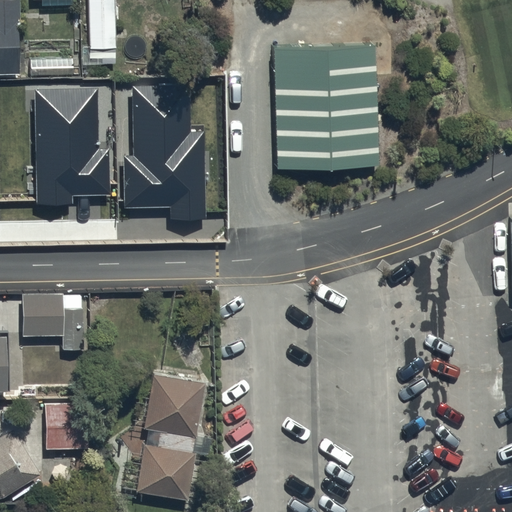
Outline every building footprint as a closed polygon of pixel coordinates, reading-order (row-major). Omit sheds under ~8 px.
[(0,0),(0,76),(19,76),(16,0),(0,0)] [(113,0),(81,0),(82,49),(114,48),(113,0)] [(375,42),(275,46),(279,170),(379,166),(375,42)] [(188,84),(132,85),(134,156),(124,156),(125,207),(170,206),(170,221),(206,220),(205,131),(189,132),(188,84)] [(96,87),(35,88),(36,204),(74,204),(73,196),(110,195),(109,149),(97,149),(96,87)] [(55,294),(14,293),(14,335),(55,335),(55,349),(80,349),(80,307),(55,307),(55,294)] [(198,382),(143,374),(136,425),(190,433),(198,382)] [(0,430),(0,492),(30,471),(3,429),(0,430)] [(151,431),(149,444),(134,442),(127,488),(181,496),(188,450),(182,449),(184,436),(151,431)]
